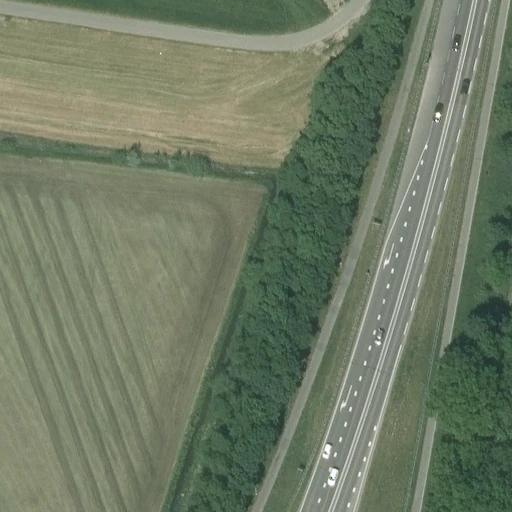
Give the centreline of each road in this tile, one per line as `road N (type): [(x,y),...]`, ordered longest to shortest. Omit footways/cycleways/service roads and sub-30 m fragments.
road 1 (unclassified): [(388,146),(254,511)]
road 2 (unclassified): [(361,0),(315,36),(254,45),(0,7)]
road 3 (primary): [(440,149),(364,414)]
road 4 (primary): [(440,149),(473,0)]
